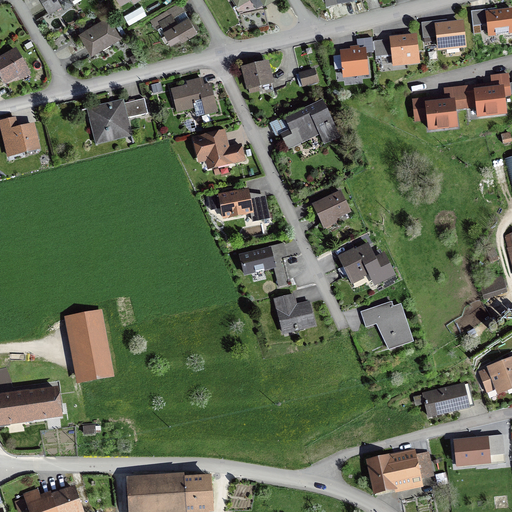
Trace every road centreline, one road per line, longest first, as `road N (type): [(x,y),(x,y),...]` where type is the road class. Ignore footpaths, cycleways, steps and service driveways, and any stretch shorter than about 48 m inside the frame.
road 1 (residential): [(12,463),(208,468),(322,485)]
road 2 (residential): [(212,57),(338,325)]
road 3 (residential): [(511,413),(348,452),(322,485)]
road 4 (residential): [(212,57),(65,92)]
road 5 (residential): [(438,0),(311,31)]
